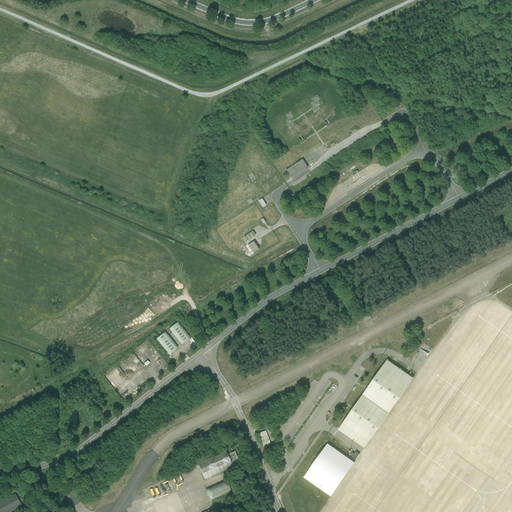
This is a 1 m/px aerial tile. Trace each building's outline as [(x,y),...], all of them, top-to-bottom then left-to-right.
[(302,159),(296,163),(286,170),(291,178),(308,167),(302,159)] [(243,238),(244,239),(246,242),(254,237),(251,233),(243,238)] [(250,245),(249,245),(254,253),(259,249),(257,246),(254,242),(250,245)] [(169,329),(181,345),(190,338),(178,323),(177,322),(169,329)] [(156,339),(169,355),(177,348),(165,333),(165,332),(156,339)] [(387,360),(382,367),(338,430),(364,449),(408,385),(413,378),(387,360)] [(258,434),(263,447),(271,444),(265,431),(258,434)] [(355,463),(328,445),(303,480),(330,499),(355,463)] [(235,451),(229,454),(227,455),(226,451),(197,464),(204,480),(233,467),(231,463),(239,460),(235,451)] [(205,489),(204,486),(204,487),(211,504),(212,503),(211,502),(210,500),(213,499),(231,491),(226,480),(205,489)] [(70,508),(81,502),(82,501),(82,500),(81,500),(74,489),(65,495),(70,503),(68,504),(70,507),(70,508)] [(15,494),(0,501),(0,511),(18,511),(23,509),(21,505),(24,503),(20,497),(17,498),(15,494)]
